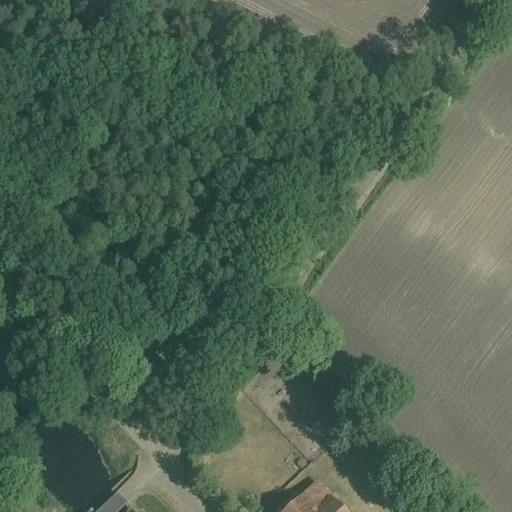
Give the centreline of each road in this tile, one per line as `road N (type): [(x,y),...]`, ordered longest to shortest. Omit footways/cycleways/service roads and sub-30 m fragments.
road 1 (unclassified): [(480,0),(155,462)]
road 2 (unclassified): [(0,298),(155,462)]
